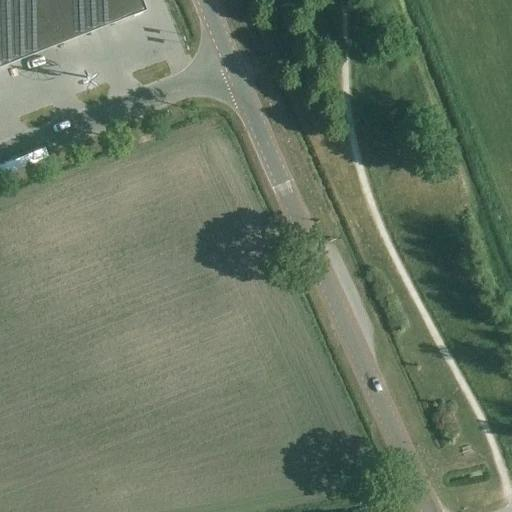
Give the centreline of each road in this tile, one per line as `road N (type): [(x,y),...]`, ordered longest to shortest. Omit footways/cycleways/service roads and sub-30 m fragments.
road 1 (tertiary): [(429,511),(232,67)]
road 2 (unclassified): [(232,67),(0,157)]
